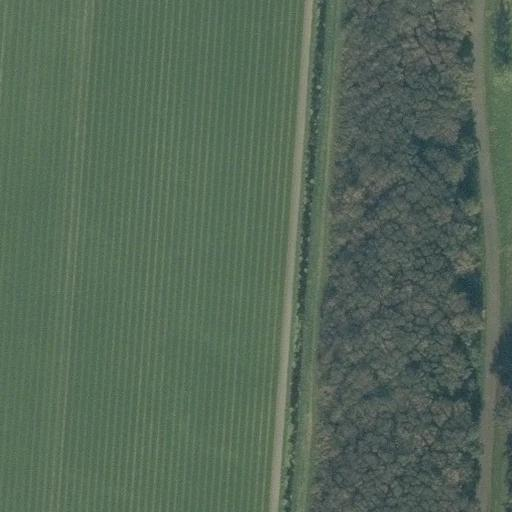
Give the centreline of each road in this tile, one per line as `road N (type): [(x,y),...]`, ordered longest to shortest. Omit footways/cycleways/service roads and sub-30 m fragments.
road 1 (unknown): [(342,0),(306,511)]
road 2 (unclassified): [(486,511),(493,279),(476,76),(482,0)]
